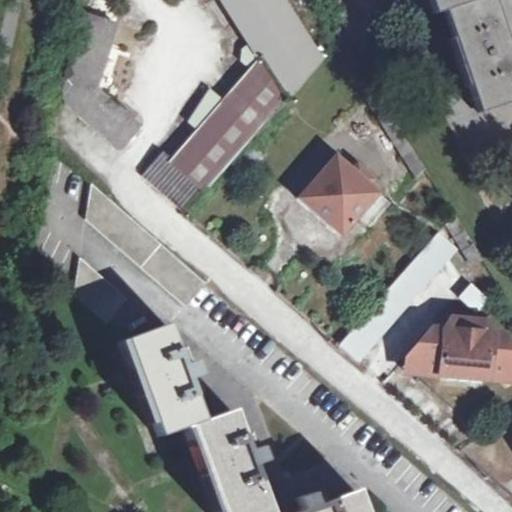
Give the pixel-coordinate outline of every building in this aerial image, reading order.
[(220,0),(259,61),(285,101),(286,103),(319,65),(278,0),(220,0)] [(440,15),(475,114),(511,102),(511,88),(501,54),(505,53),(501,38),(496,39),(482,0),(478,0),(473,2),(471,0),(424,0),(431,17),(440,15)] [(140,130),(92,90),(113,28),(86,18),(65,80),(61,92),(65,108),(116,152),(121,151),(140,130)] [(285,101),(259,61),(169,165),(159,158),(141,180),(152,189),(186,218),(206,196),(203,193),(285,101)] [(410,177),(422,171),(411,154),(369,89),(359,100),(410,177)] [(310,214),(305,220),(318,232),(324,226),(337,237),(373,195),(365,187),(368,184),(340,159),(336,162),(332,159),(297,201),(310,214)] [(209,285),(95,187),(88,222),(188,310),(209,285)] [(469,269),(479,262),(450,216),(441,227),(454,247),(469,269)] [(409,263),(336,349),(352,364),(454,247),(441,227),(409,263)] [(72,293),(106,324),(124,302),(79,261),(72,293)] [(468,282),(458,298),(477,312),(488,297),(468,282)] [(412,376),(422,376),(511,382),(511,332),(488,328),(485,315),(454,312),(447,324),(435,323),(407,357),(403,369),(412,376)] [(305,509),(300,497),(285,502),(287,511),(258,511),(249,482),(245,468),(255,464),(250,450),(239,453),(234,439),(225,412),(194,420),(185,394),(181,381),(193,377),(188,362),(176,365),(172,352),(163,325),(121,338),(152,435),(180,426),(209,511),(365,511),(359,492),(319,504),(305,509)]
